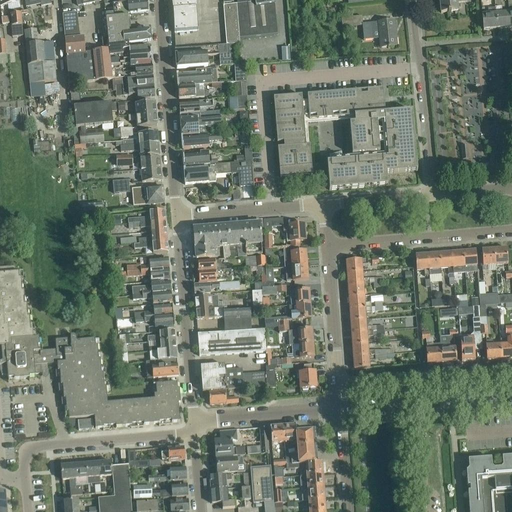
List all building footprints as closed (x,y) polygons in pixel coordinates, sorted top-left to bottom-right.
[(174,33),(199,32),(195,0),(172,0),(173,11),(174,33)] [(243,3),(238,3),(236,3),(240,38),(278,34),(274,0),(254,0),(255,1),(253,1),(243,3)] [(440,16),(465,14),(463,0),(456,0),(439,2),(440,16)] [(115,4),(104,5),(106,19),(130,16),(130,14),(148,12),(147,1),(136,2),(127,3),(120,3),(115,4)] [(239,45),(236,3),(223,5),(226,46),(227,46),(233,45),(239,45)] [(496,14),(497,29),(510,28),(509,13),(502,14),(502,9),(495,9),(496,14)] [(478,20),(478,12),(440,16),(442,31),(448,31),(448,33),(458,32),(458,30),(466,29),(465,21),(478,20)] [(83,38),(79,38),(76,13),(62,14),(65,40),(66,56),(69,84),(74,84),(78,83),(96,82),(112,80),(111,70),(110,57),(109,46),(108,38),(101,39),(102,51),(93,52),(85,53),(83,38)] [(11,26),(12,37),(23,36),(21,14),(11,15),(12,26),(11,26)] [(497,29),(496,14),(482,16),(483,30),(497,29)] [(130,17),(130,16),(106,19),(108,38),(109,46),(148,42),(150,41),(150,30),(129,33),(128,17),(130,17)] [(352,17),(341,18),(342,28),(362,26),(364,41),(373,40),(380,40),(380,48),(388,48),(388,49),(390,49),(390,47),(396,47),(395,37),(393,37),(392,30),(395,30),(394,21),(363,24),(362,16),(352,17)] [(30,85),(56,82),(52,43),(37,44),(36,30),(24,31),(30,85)] [(148,48),(148,42),(109,46),(110,57),(123,55),(122,50),(129,50),(129,60),(151,58),(151,47),(148,48)] [(227,46),(227,55),(222,55),(223,66),(234,65),(233,45),(227,46)] [(227,55),(227,46),(175,50),(176,69),(207,67),(206,57),(222,55),(227,55)] [(152,66),(151,58),(129,60),(130,68),(134,68),(152,66)] [(244,65),(234,65),(235,70),(235,76),(235,83),(236,83),(237,83),(245,82),(244,65)] [(123,69),(111,70),(112,80),(143,77),(153,76),(152,66),(134,68),(135,72),(123,73),(123,69)] [(196,74),(177,76),(179,85),(177,86),(178,87),(199,86),(212,85),(217,84),(216,70),(210,71),(205,71),(195,72),(196,74)] [(115,86),(116,91),(154,88),(153,78),(143,79),(129,80),(129,85),(115,86)] [(237,83),(236,83),(237,98),(246,97),(245,82),(237,83)] [(74,84),(69,84),(70,93),(71,93),(79,93),(78,83),(74,84)] [(199,86),(178,87),(178,100),(188,99),(204,98),(203,92),(199,92),(199,86)] [(154,88),(116,91),(116,97),(137,96),(137,100),(155,99),(154,88)] [(307,96),(309,121),(370,116),(368,91),(307,96)] [(79,93),(71,93),(72,107),(80,106),(79,93)] [(276,134),(277,143),(293,142),(294,144),(302,143),(301,141),(305,141),(302,96),(279,98),(279,105),(274,105),(275,121),(278,121),(279,133),(276,134)] [(179,104),(180,114),(200,113),(199,108),(212,107),(212,101),(179,104)] [(134,116),(156,114),(155,103),(135,104),(135,112),(133,112),(134,116)] [(74,107),(75,119),(76,129),(113,125),(112,113),(116,112),(115,104),(74,107)] [(407,112),(384,114),(388,158),(327,163),(329,191),(339,190),(338,187),(351,186),(351,189),(366,188),(366,185),(378,184),(378,187),(388,186),(387,174),(412,172),(411,166),(417,166),(415,148),(412,148),(411,136),(414,136),(413,118),(408,119),(407,112)] [(134,116),(128,116),(128,122),(136,121),(137,128),(157,126),(156,114),(134,116)] [(220,117),(180,120),(181,137),(198,136),(198,127),(221,125),(220,117)] [(370,122),(349,124),(350,134),(353,133),(354,146),(351,146),(352,156),(380,153),(377,118),(370,118),(370,122)] [(132,129),(122,130),(120,130),(121,138),(133,137),(132,129)] [(103,144),(102,131),(87,132),(88,145),(103,144)] [(88,145),(87,132),(79,132),(80,146),(88,145)] [(123,147),(158,144),(157,132),(137,134),(138,140),(136,141),(136,140),(123,142),(123,147)] [(218,135),(191,138),(181,138),(182,150),(209,148),(208,139),(210,138),(210,140),(219,140),(218,135)] [(158,144),(123,147),(120,147),(116,147),(111,148),(111,157),(117,157),(132,156),(140,157),(149,157),(159,156),(158,144)] [(310,146),(278,148),(280,174),(312,172),(310,146)] [(209,163),(208,152),(200,152),(200,154),(183,156),(184,168),(220,165),(220,160),(211,160),(211,163),(209,163)] [(132,157),(117,157),(117,165),(133,165),(132,157)] [(139,172),(161,170),(160,158),(138,160),(138,167),(141,167),(141,170),(139,170),(139,172)] [(236,163),(230,164),(231,174),(238,174),(239,187),(252,186),(250,162),(243,163),(236,163)] [(207,168),(184,170),(185,185),(216,183),(215,176),(231,174),(230,164),(209,166),(209,169),(207,169),(207,168)] [(161,170),(139,172),(139,173),(141,173),(142,183),(162,181),(161,170)] [(147,206),(154,205),(164,204),(162,187),(132,190),(133,200),(146,198),(147,206)] [(98,203),(81,205),(82,215),(99,213),(98,203)] [(133,224),(165,221),(164,211),(149,212),(150,218),(139,219),(139,220),(132,220),(133,224)] [(283,219),(264,221),(264,223),(264,231),(265,233),(272,233),(271,228),(283,227),(283,219)] [(165,221),(133,224),(132,224),(133,229),(140,228),(140,229),(151,228),(151,232),(166,231),(165,221)] [(244,229),(246,255),(262,254),(260,234),(260,224),(249,225),(249,228),(244,229)] [(246,255),(244,229),(238,229),(238,225),(227,226),(230,259),(246,258),(246,255)] [(291,242),(291,248),(299,248),(299,242),(305,241),(304,225),(286,227),(287,243),(291,242)] [(219,227),(218,231),(219,248),(223,248),(224,259),(230,259),(227,226),(219,227)] [(219,248),(218,231),(210,232),(208,228),(193,229),(196,259),(214,258),(214,249),(219,248)] [(166,231),(151,232),(152,239),(138,240),(139,245),(141,244),(167,242),(166,231)] [(272,235),(264,236),(264,250),(272,250),(272,235)] [(167,242),(141,244),(142,249),(152,249),(153,254),(168,253),(167,242)] [(494,250),(495,266),(508,265),(507,249),(494,250)] [(495,266),(494,250),(482,251),(483,267),(495,266)] [(463,252),(464,268),(472,267),(472,273),(477,273),(476,251),(463,252)] [(292,267),(307,266),(306,252),(291,254),(292,267)] [(464,268),(463,252),(451,253),(453,275),(458,274),(457,268),(464,268)] [(453,275),(451,253),(439,254),(441,269),(448,269),(448,275),(453,275)] [(439,254),(427,255),(429,276),(441,275),(441,269),(439,254)] [(429,276),(427,255),(415,256),(416,271),(424,271),(424,277),(429,276)] [(257,268),(265,267),(264,257),(256,258),(257,268)] [(148,266),(140,267),(129,268),(130,272),(169,269),(168,259),(149,260),(150,269),(148,269),(148,266)] [(347,274),(362,273),(362,266),(368,265),(367,260),(346,262),(347,274)] [(198,274),(232,271),(232,265),(222,266),(222,261),(198,263),(198,274)] [(292,267),(292,273),(287,273),(287,282),(308,280),(307,266),(292,267)] [(71,337),(70,339),(55,340),(56,350),(40,352),(40,351),(38,351),(38,346),(40,346),(39,338),(33,338),(33,331),(31,331),(30,326),(32,326),(32,325),(30,325),(30,318),(28,318),(28,313),(30,313),(29,312),(28,312),(27,305),(25,305),(25,300),(27,300),(27,298),(25,299),(24,292),(23,292),(22,287),(24,287),(24,285),(22,286),(21,273),(15,273),(15,267),(0,268),(0,371),(2,376),(8,376),(8,379),(14,378),(14,380),(29,379),(29,377),(35,377),(35,375),(42,374),(42,375),(48,374),(47,365),(57,364),(58,372),(60,371),(61,385),(63,385),(64,399),(65,399),(67,413),(68,413),(69,420),(94,417),(95,430),(103,429),(103,427),(116,426),(116,428),(131,427),(131,425),(144,424),(144,426),(159,424),(159,422),(172,421),(172,423),(180,422),(178,404),(180,404),(179,390),(177,390),(177,383),(156,385),(156,395),(154,395),(154,400),(107,404),(106,388),(104,388),(103,374),(101,374),(100,360),(98,360),(97,346),(96,347),(95,340),(76,341),(76,338),(75,337),(74,336),(72,336),(71,337)] [(265,268),(256,268),(256,269),(255,269),(256,277),(265,277),(265,268)] [(170,281),(169,269),(130,272),(130,277),(141,276),(141,277),(150,276),(151,282),(170,281)] [(232,271),(198,274),(199,284),(233,281),(232,271)] [(363,280),(362,273),(347,274),(348,286),(369,284),(369,279),(363,280)] [(170,282),(151,284),(152,290),(147,290),(147,288),(132,289),(132,297),(171,293),(170,282)] [(239,282),(219,284),(193,286),(194,296),(210,294),(210,288),(212,288),(212,289),(239,287),(239,282)] [(370,289),(369,284),(348,286),(349,298),(364,297),(364,290),(370,289)] [(263,297),(276,296),(276,294),(276,287),(262,288),(262,290),(263,297)] [(252,291),(253,306),(263,305),(263,300),(263,297),(262,290),(252,291)] [(296,306),(310,305),(309,291),(290,293),(290,300),(296,299),(296,306)] [(171,293),(132,297),(133,301),(152,299),(152,305),(172,303),(171,293)] [(498,297),(486,298),(486,295),(479,296),(480,307),(499,305),(498,297)] [(511,303),(511,295),(498,297),(499,305),(511,303)] [(195,311),(218,309),(218,303),(212,304),(212,296),(194,298),(195,311)] [(364,297),(349,298),(350,310),(371,308),(371,303),(365,304),(364,297)] [(444,308),(444,300),(432,301),(432,308),(444,308)] [(135,319),(173,315),(172,305),(153,307),(153,312),(151,312),(151,313),(135,314),(135,319)] [(310,305),(296,306),(297,314),(291,314),(292,321),(311,319),(310,305)] [(371,313),(371,308),(350,310),(350,322),(366,321),(365,314),(371,313)] [(219,314),(218,309),(195,311),(196,321),(196,320),(197,335),(225,333),(224,327),(224,326),(225,326),(224,318),(213,319),(213,315),(219,314)] [(251,319),(250,309),(224,310),(225,321),(251,319)] [(173,315),(135,319),(136,326),(144,325),(144,323),(152,322),(152,320),(154,319),(155,328),(174,326),(173,315)] [(366,328),(366,321),(350,322),(351,334),(373,333),(376,333),(383,332),(383,327),(366,328)] [(475,361),(474,351),(474,341),(477,337),(481,337),(481,336),(480,328),(480,325),(473,325),(474,333),(469,339),(460,339),(461,362),(475,361)] [(500,340),(500,346),(501,359),(511,358),(511,327),(505,328),(506,335),(507,335),(507,340),(500,340)] [(299,346),(313,345),(312,330),(292,332),(294,346),(299,346)] [(160,337),(154,337),(148,337),(149,343),(153,343),(175,341),(175,331),(159,333),(160,337)] [(197,335),(199,357),(266,353),(266,355),(267,355),(265,331),(251,332),(225,333),(197,335)] [(373,333),(351,334),(352,346),(368,345),(367,338),(373,337),(373,333)] [(125,335),(119,336),(119,345),(125,345),(129,344),(129,335),(125,335)] [(456,362),(454,343),(454,336),(449,336),(449,337),(440,338),(441,350),(442,363),(456,362)] [(175,341),(153,343),(153,348),(149,348),(149,352),(152,352),(161,352),(176,350),(175,341)] [(501,359),(500,346),(493,347),(493,341),(486,341),(487,360),(501,359)] [(313,345),(299,346),(300,353),(294,353),(295,360),(314,358),(313,345)] [(368,345),(352,346),(353,358),(385,355),(385,350),(374,351),(368,352),(368,345)] [(442,363),(441,350),(433,351),(433,345),(426,345),(428,364),(442,363)] [(176,350),(161,352),(152,352),(153,362),(158,361),(177,360),(176,350)] [(385,355),(353,358),(354,370),(369,369),(369,362),(375,361),(386,360),(385,355)] [(158,361),(153,362),(146,362),(147,379),(178,377),(177,360),(158,361)] [(210,367),(200,368),(202,392),(245,389),(266,387),(268,387),(268,383),(267,374),(244,375),(243,370),(230,371),(224,371),(218,372),(217,366),(210,367)] [(268,387),(266,387),(266,390),(276,389),(275,374),(275,373),(274,373),(274,371),(276,369),(277,366),(275,367),(267,367),(267,373),(267,374),(268,383),(268,387)] [(304,374),(298,374),(299,381),(300,381),(301,389),(316,388),(315,373),(314,373),(313,366),(303,366),(304,374)] [(226,392),(219,393),(209,394),(210,406),(239,404),(238,398),(226,399),(226,392)] [(78,431),(93,430),(92,421),(78,422),(78,431)] [(283,427),(284,443),(285,461),(273,462),(273,467),(275,467),(286,466),(286,470),(297,469),(299,469),(299,465),(301,464),(305,463),(308,462),(309,464),(314,463),(314,459),(317,458),(315,428),(300,430),(300,434),(296,434),(296,426),(283,427)] [(284,443),(283,427),(270,428),(271,438),(271,444),(284,443)] [(269,454),(269,443),(267,428),(259,429),(261,455),(269,454)] [(237,431),(220,432),(221,442),(215,442),(216,458),(245,456),(244,448),(235,449),(231,449),(231,443),(232,443),(232,442),(237,442),(237,431)] [(168,462),(175,461),(185,460),(184,447),(168,449),(168,453),(162,454),(162,461),(168,460),(168,462)] [(135,451),(128,452),(128,466),(129,469),(149,468),(148,461),(135,462),(135,451)] [(511,511),(511,457),(502,458),(503,467),(501,469),(494,469),(492,468),(491,459),(468,461),(469,469),(467,472),(466,472),(467,487),(470,487),(470,492),(468,492),(469,511),(511,511)] [(236,459),(226,459),(216,460),(217,474),(237,473),(236,459)] [(111,462),(98,463),(99,477),(112,476),(112,467),(111,462)] [(322,462),(314,463),(309,464),(308,462),(305,463),(301,464),(302,469),(306,469),(307,476),(323,475),(322,462)] [(98,463),(86,464),(87,479),(99,477),(98,463)] [(87,479),(86,464),(73,466),(75,487),(81,486),(87,486),(87,479)] [(75,487),(73,466),(61,467),(62,481),(69,480),(70,487),(75,487)] [(112,467),(112,476),(113,498),(98,499),(98,511),(131,511),(129,469),(128,466),(112,467)] [(297,471),(297,469),(286,470),(286,466),(275,467),(276,479),(282,478),(295,477),(302,477),(301,470),(297,471)] [(270,467),(250,469),(252,488),(250,488),(251,500),(253,500),(253,504),(273,502),(270,467)] [(177,482),(187,481),(186,468),(176,469),(169,470),(169,479),(167,479),(167,477),(148,478),(148,483),(177,482)] [(211,491),(227,490),(226,481),(231,481),(231,475),(210,477),(211,491)] [(324,488),(323,475),(307,476),(308,489),(324,488)] [(178,498),(188,497),(187,485),(171,486),(171,491),(151,492),(151,499),(178,498)] [(151,486),(133,486),(133,500),(151,499),(151,492),(151,486)] [(324,488),(308,489),(309,501),(325,500),(324,488)] [(227,490),(211,491),(212,504),(222,503),(222,510),(235,509),(234,499),(228,500),(227,490)] [(273,493),(274,504),(288,503),(287,491),(273,493)] [(325,511),(325,500),(309,501),(309,511),(325,511)] [(64,511),(78,511),(77,501),(64,502),(64,511)] [(170,502),(170,511),(188,511),(189,511),(188,501),(178,501),(170,502)] [(156,511),(156,503),(136,504),(136,511),(156,511)]
